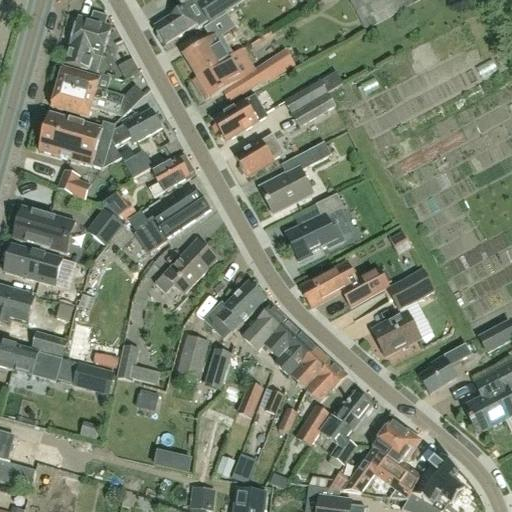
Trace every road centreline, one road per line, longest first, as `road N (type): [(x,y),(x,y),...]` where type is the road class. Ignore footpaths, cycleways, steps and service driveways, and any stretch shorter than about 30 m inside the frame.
road 1 (residential): [(500,511),(468,461),(280,291),(114,0)]
road 2 (secondary): [(0,147),(40,0)]
